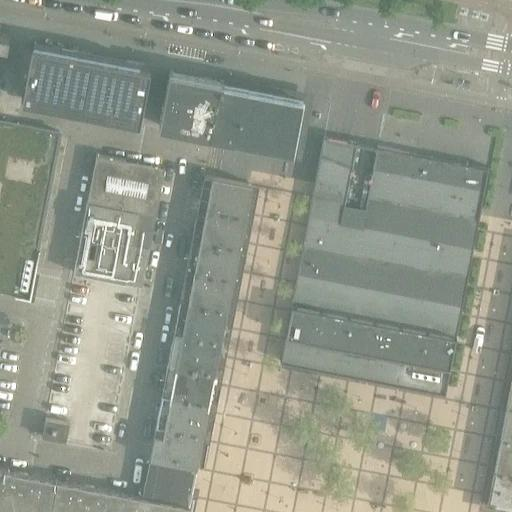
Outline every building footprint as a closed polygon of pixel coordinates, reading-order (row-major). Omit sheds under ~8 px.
[(0,288),(17,292),(16,294),(15,294),(15,295),(31,298),(40,249),(39,249),(39,250),(37,249),(60,132),(0,120),(0,82),(9,35),(0,33),(0,288)] [(138,63),(70,50),(33,42),(22,99),(139,122),(150,67),(138,65),(138,63)] [(222,81),(170,71),(159,126),(211,136),(222,81)] [(303,98),(246,87),(224,82),(224,81),(222,81),(211,136),(234,140),(270,147),(270,146),(293,151),(303,98)] [(302,360),(301,362),(337,369),(338,367),(447,388),(489,168),(324,136),(282,356),(302,360)] [(165,168),(97,155),(88,200),(156,213),(165,168)] [(249,184),(213,177),(205,175),(199,207),(208,208),(245,216),(251,186),(249,185),(249,184)] [(143,283),(156,213),(88,200),(74,270),(143,283)] [(245,216),(208,208),(199,207),(193,238),(239,247),(245,216)] [(239,247),(193,238),(187,269),(233,279),(239,247)] [(233,279),(187,269),(181,300),(190,302),(227,310),(233,279)] [(227,310),(190,302),(181,300),(174,332),(184,334),(221,341),(227,310)] [(221,341),(184,334),(174,332),(168,363),(178,365),(215,372),(221,341)] [(215,372),(178,365),(168,363),(163,394),(172,396),(209,403),(215,372)] [(209,403),(172,396),(163,394),(157,425),(203,435),(209,403)] [(511,419),(504,418),(500,438),(511,440),(511,419)] [(70,423),(46,419),(42,437),(66,442),(70,423)] [(197,465),(203,435),(157,425),(150,458),(194,466),(194,465),(197,465)] [(511,440),(500,438),(494,469),(511,472),(511,440)] [(189,506),(196,471),(193,470),(194,466),(150,458),(143,497),(189,506)] [(188,511),(189,506),(143,497),(0,469),(0,511),(188,511)] [(511,472),(494,469),(487,503),(511,507),(511,472)]
